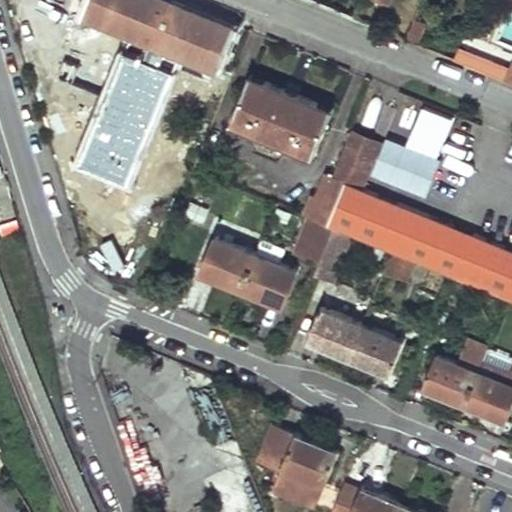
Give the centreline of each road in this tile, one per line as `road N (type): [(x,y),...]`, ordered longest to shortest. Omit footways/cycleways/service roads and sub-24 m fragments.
road 1 (residential): [(94,301),(511,468)]
road 2 (residential): [(260,0),(511,106)]
road 3 (residential): [(0,85),(50,251),(68,282),(94,301)]
road 4 (residential): [(94,301),(79,361),(127,511)]
